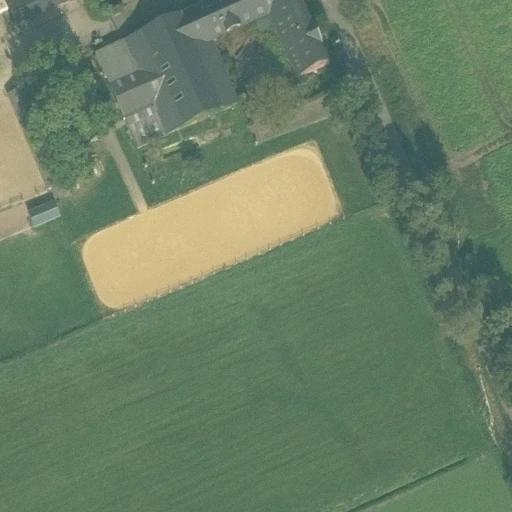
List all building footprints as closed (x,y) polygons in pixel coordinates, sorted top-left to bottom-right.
[(8,0),(3,3),(15,28),(75,0),(8,0)] [(259,0),(222,0),(94,58),(136,151),(238,107),(210,45),(268,18),(259,0)] [(297,0),(259,0),(268,18),(296,81),(328,67),(297,0)] [(65,182),(26,90),(7,98),(46,190),(65,182)] [(32,230),(59,220),(52,202),(25,212),(32,230)]
